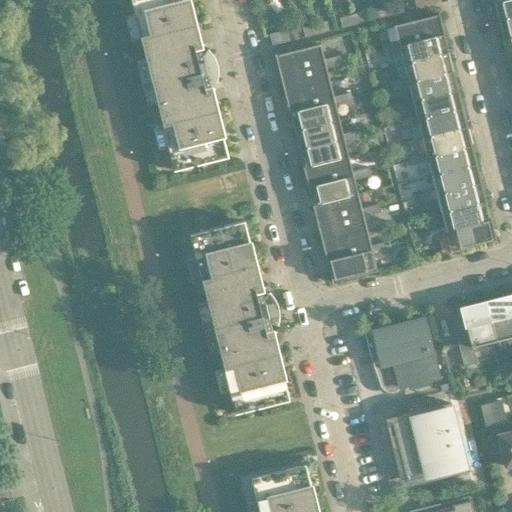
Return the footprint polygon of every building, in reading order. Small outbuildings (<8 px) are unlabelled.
[(203,55),(197,32),(188,0),(130,0),(174,171),(228,158),(209,80),(216,83),(217,82),(215,81),(216,76),(216,71),(214,61),(211,56),(208,52),(209,51),(208,50),(203,55)] [(413,0),(416,9),(428,6),(426,0),(413,0)] [(492,0),(496,12),(498,21),(511,17),(511,0),(497,0),(494,1),(493,0),(492,0)] [(401,3),(389,6),(391,15),(403,12),(401,3)] [(379,18),(391,15),(389,6),(377,9),(379,18)] [(363,13),(351,16),(354,25),(366,22),(363,13)] [(394,26),(398,41),(399,45),(444,34),(439,13),(437,13),(438,15),(394,26)] [(342,28),(354,25),(351,16),(339,19),(342,28)] [(511,17),(498,21),(503,39),(511,36),(511,17)] [(326,22),(314,25),(316,34),(328,31),(326,22)] [(294,24),(287,25),(289,30),(291,40),(298,39),(294,24)] [(304,37),(316,34),(314,25),(302,28),(304,37)] [(291,40),(289,30),(279,32),(282,43),(291,40)] [(272,45),(282,43),(279,32),(270,35),(272,45)] [(444,34),(399,45),(398,41),(390,43),(392,52),(400,50),(403,64),(449,53),(444,34)] [(511,36),(503,39),(507,58),(511,56),(511,36)] [(383,54),(392,52),(390,43),(381,45),(383,54)] [(275,54),(278,67),(280,75),(325,64),(324,60),(320,44),(276,55),(276,54),(275,54)] [(403,64),(407,78),(408,83),(453,71),(449,53),(403,64)] [(340,56),(332,58),(334,66),(343,64),(340,56)] [(325,64),(280,75),(284,94),(330,83),(326,68),(334,66),(332,58),(324,60),(325,64)] [(453,71),(408,83),(407,78),(399,80),(401,89),(409,87),(413,101),(458,90),(453,71)] [(393,91),(401,89),(399,80),(391,83),(393,91)] [(330,83),(284,94),(289,113),(334,101),(333,97),(330,83)] [(413,101),(416,116),(417,120),(463,109),(458,90),(413,101)] [(350,93),(341,95),(343,103),(352,101),(350,93)] [(334,101),(289,113),(294,131),(339,120),(335,105),(343,103),(341,95),(333,97),(334,101)] [(463,109),(417,120),(416,116),(408,118),(410,126),(419,124),(422,139),(467,127),(463,109)] [(402,128),(410,126),(408,118),(400,120),(402,128)] [(339,120),(294,131),(298,150),(344,138),(343,134),(339,120)] [(422,139),(426,153),(427,157),(472,146),(467,127),(422,139)] [(359,130),(351,132),(353,141),(361,139),(359,130)] [(344,138),(298,150),(303,168),(348,157),(345,143),(353,141),(351,132),(343,134),(344,138)] [(472,146),(427,157),(426,153),(418,155),(420,163),(428,161),(431,176),(477,164),(472,146)] [(411,166),(420,163),(418,155),(409,157),(411,166)] [(348,157),(303,168),(308,187),(353,176),(352,171),(348,157)] [(477,164),(431,176),(435,190),(436,194),(481,183),(477,164)] [(368,167),(360,169),(362,178),(371,176),(368,167)] [(353,176),(308,187),(313,206),(358,194),(354,180),(362,178),(360,169),(352,171),(353,176)] [(481,183),(436,194),(435,190),(427,192),(429,201),(437,199),(441,213),(486,202),(481,183)] [(421,203),(429,201),(427,192),(419,194),(421,203)] [(358,194),(313,206),(317,224),(362,213),(361,209),(358,194)] [(441,213),(444,227),(445,232),(491,220),(486,202),(441,213)] [(378,204),(369,207),(371,215),(380,213),(378,204)] [(362,213),(317,224),(322,243),(367,232),(363,217),(371,215),(369,207),(361,209),(362,213)] [(491,220),(445,232),(444,227),(436,229),(439,238),(447,236),(451,252),(482,245),(481,242),(494,239),(495,242),(496,241),(491,220)] [(264,298),(258,275),(244,221),(190,235),(235,414),(289,401),(270,323),(277,326),(278,325),(276,324),(277,319),(277,314),(274,304),(272,299),(269,295),(270,294),(269,293),(264,298)] [(430,240),(439,238),(436,229),(428,232),(430,240)] [(367,232),(322,243),(326,261),(372,250),(371,246),(367,232)] [(387,242),(379,244),(381,252),(389,250),(387,242)] [(372,250),(326,261),(332,282),(333,282),(332,280),(345,276),(346,279),(377,271),(373,254),(381,252),(379,244),(371,246),(372,250)] [(511,337),(511,295),(487,301),(497,341),(511,337)] [(487,301),(471,305),(461,308),(462,312),(450,315),(463,366),(476,363),(473,347),(497,341),(487,301)] [(372,364),(380,387),(381,389),(383,390),(384,391),(386,392),(387,393),(389,393),(391,393),(392,393),(394,392),(396,391),(397,391),(399,390),(400,389),(402,388),(440,379),(425,317),(363,332),(370,356),(372,356),(374,364),(372,364)] [(500,401),(480,406),(485,425),(505,420),(500,401)] [(451,403),(386,419),(392,447),(394,446),(393,445),(398,444),(407,481),(455,469),(467,466),(451,403)] [(511,432),(498,435),(506,466),(511,464),(511,432)] [(259,511),(317,511),(305,464),(251,478),(259,511)] [(472,511),(469,496),(417,509),(409,511),(408,511),(472,511)]
